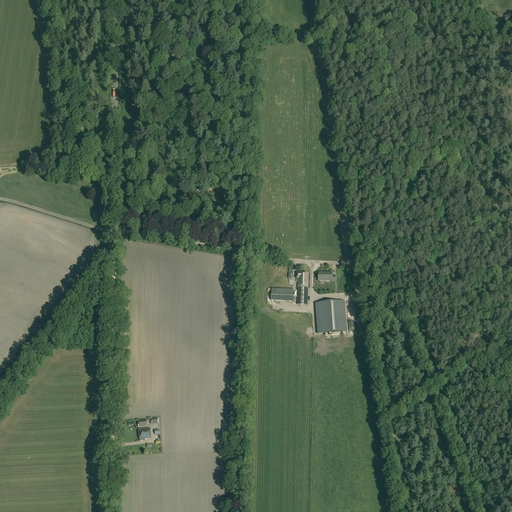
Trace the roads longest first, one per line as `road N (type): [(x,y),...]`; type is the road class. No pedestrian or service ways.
road 1 (tertiary): [(0,406),(111,259),(115,0)]
road 2 (track): [(372,258),(478,511)]
road 3 (track): [(372,258),(303,260),(115,232)]
road 4 (track): [(111,259),(112,511)]
road 5 (track): [(511,164),(462,154),(457,55),(423,0)]
